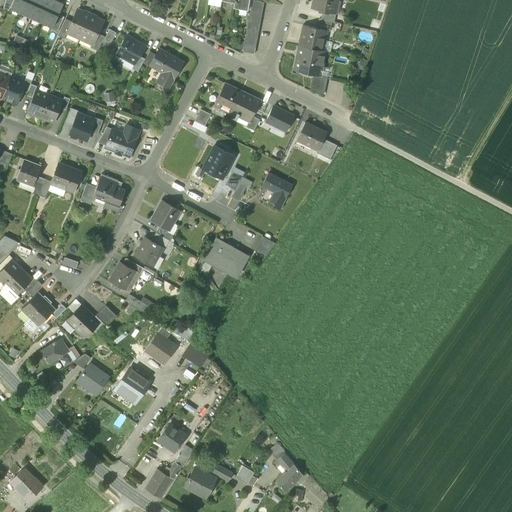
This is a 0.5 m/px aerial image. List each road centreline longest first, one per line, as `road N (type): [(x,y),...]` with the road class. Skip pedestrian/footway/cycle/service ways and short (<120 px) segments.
road 1 (secondary): [(0,368),(80,450),(160,511)]
road 2 (track): [(344,119),(511,211)]
road 3 (residential): [(0,118),(145,174)]
road 4 (residential): [(212,53),(145,174)]
road 5 (residential): [(145,174),(116,239),(78,288)]
